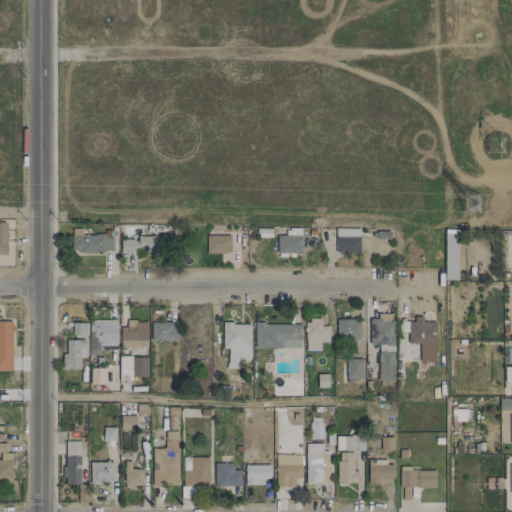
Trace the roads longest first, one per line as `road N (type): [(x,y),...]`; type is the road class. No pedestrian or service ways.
road 1 (residential): [(42,57),(41,511)]
road 2 (residential): [(0,286),(412,286)]
road 3 (residential): [(42,57),(414,56)]
